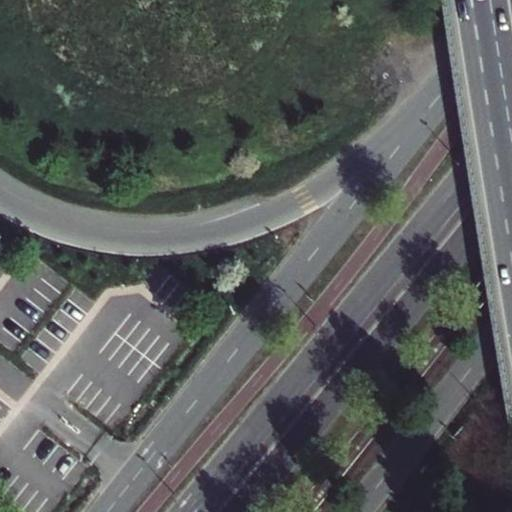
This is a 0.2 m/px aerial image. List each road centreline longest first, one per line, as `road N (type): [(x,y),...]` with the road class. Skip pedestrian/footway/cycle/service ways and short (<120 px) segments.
road 1 (tertiary): [(460,71),(106,511)]
road 2 (motorway): [(460,71),(335,180),(250,225),(157,245),(110,243),(0,204)]
road 3 (primary): [(511,117),(185,511)]
road 4 (primary): [(242,511),(511,184)]
road 5 (primary): [(355,511),(511,315)]
road 6 (motorway): [(472,0),(511,144)]
road 7 (motorway): [(491,0),(511,127)]
